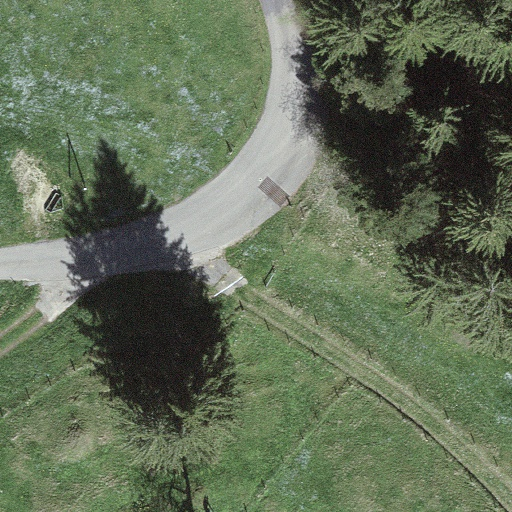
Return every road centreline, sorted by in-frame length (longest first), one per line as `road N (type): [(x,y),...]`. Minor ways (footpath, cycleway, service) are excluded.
road 1 (unclassified): [(0,258),(169,231),(264,187),(297,127),(303,81),(288,0)]
road 2 (track): [(169,231),(228,283),(428,420),(511,503)]
road 3 (track): [(114,243),(0,344)]
